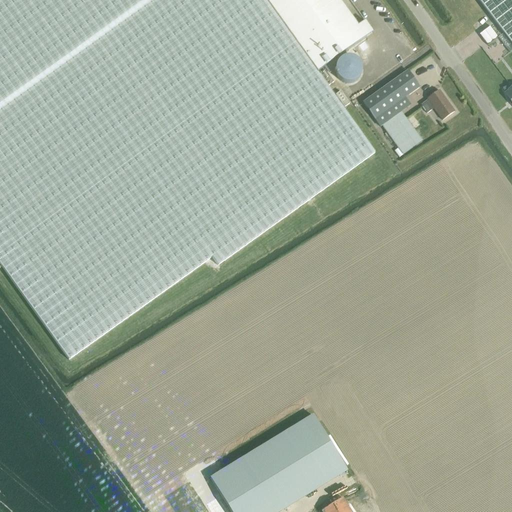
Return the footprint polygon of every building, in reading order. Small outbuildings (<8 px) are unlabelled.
[(0,0),(0,265),(68,361),(212,258),(218,266),(374,154),(316,73),(373,33),(365,21),(358,27),(338,0),(0,0)] [(511,0),(478,0),(511,44),(511,0)] [(490,44),(499,37),(492,27),(482,34),(490,44)] [(355,54),(335,62),(343,85),(363,78),(355,54)] [(328,86),(333,83),(325,70),(320,74),(328,86)] [(409,107),(404,99),(419,89),(407,72),(363,104),(380,128),(382,127),(402,156),(422,142),(401,113),(409,107)] [(510,105),(511,106),(511,85),(503,89),(510,105)] [(434,109),(442,121),(454,113),(439,91),(427,100),(427,101),(421,106),(427,114),(434,109)] [(344,108),(349,105),(340,92),(335,96),(344,108)] [(255,452),(210,479),(230,511),(270,511),(343,468),(346,473),(347,473),(313,418),(256,453),(255,452)] [(350,511),(342,499),(321,511),(350,511)]
